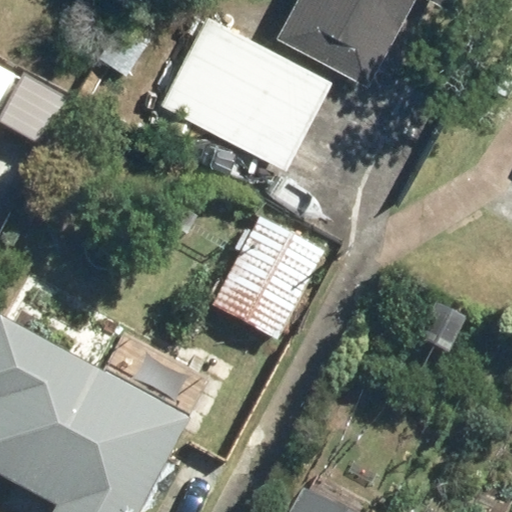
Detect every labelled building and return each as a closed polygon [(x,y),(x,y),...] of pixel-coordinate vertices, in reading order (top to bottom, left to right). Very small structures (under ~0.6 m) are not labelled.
[(60,0),(23,0),(0,43),(0,58),(17,68),(38,79),(76,8),(60,0)] [(296,0),(278,34),(369,82),(412,0),(441,0),(452,5),(454,0),(296,0)] [(334,78),(208,13),(161,101),(287,167),(334,78)] [(0,99),(17,68),(0,58),(0,99)] [(326,253),(261,219),(252,234),(247,232),(237,251),(242,254),(226,284),(220,281),(210,300),(216,303),(213,309),(279,343),(326,253)] [(141,511),(190,423),(0,320),(0,479),(57,510),(55,511),(141,511)] [(341,511),(304,492),(293,511),(341,511)]
